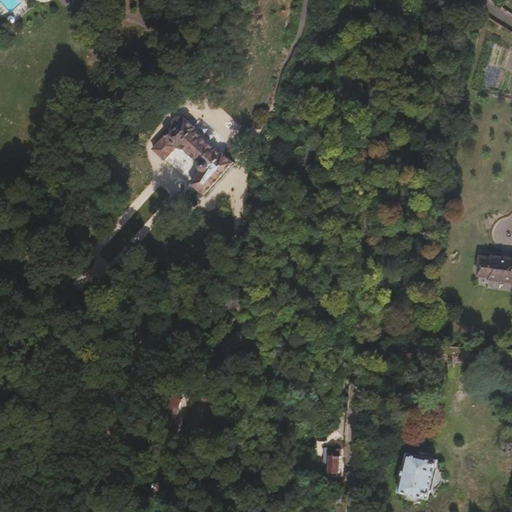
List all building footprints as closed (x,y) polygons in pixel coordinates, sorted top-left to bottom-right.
[(93,97),(98,81),(80,76),(76,92),(93,97)] [(216,150),(190,127),(192,126),(178,114),(172,114),(168,119),(168,125),(153,142),(165,154),(173,144),(175,147),(179,146),(197,161),(198,171),(190,181),(202,191),(230,159),(220,149),(216,150)] [(511,256),(492,254),(492,256),(481,254),(479,275),(490,276),(491,278),(511,280),(511,256)] [(230,354),(247,339),(239,331),(236,334),(230,328),(216,340),(218,342),(216,344),(220,347),(218,349),(223,353),(225,350),(230,354)] [(211,427),(225,382),(202,375),(190,421),(211,427)] [(341,465),(341,442),(330,442),(330,466),(341,465)] [(433,499),(436,460),(404,457),(401,498),(433,499)] [(342,496),(342,487),(334,487),(334,496),(342,496)]
